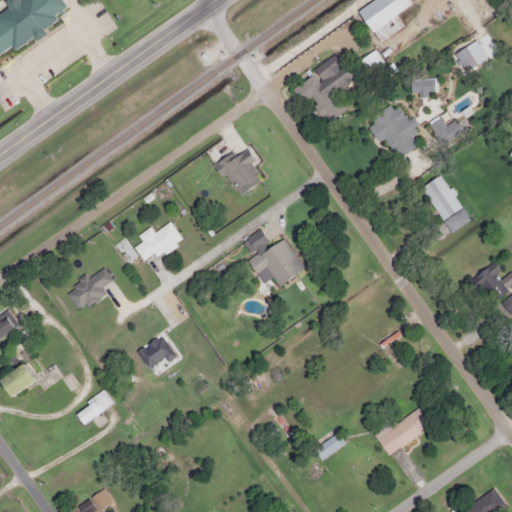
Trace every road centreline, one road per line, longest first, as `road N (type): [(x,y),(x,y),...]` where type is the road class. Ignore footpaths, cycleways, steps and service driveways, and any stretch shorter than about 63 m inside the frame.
road 1 (residential): [(511,423),(208,6)]
road 2 (residential): [(0,277),(263,89)]
road 3 (secondary): [(0,156),(216,0)]
road 4 (residential): [(396,511),(511,427)]
